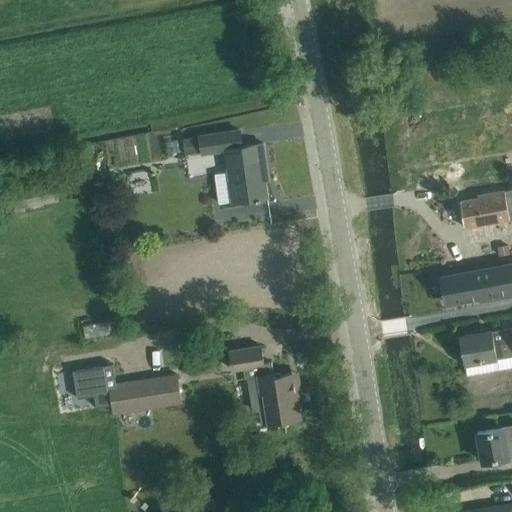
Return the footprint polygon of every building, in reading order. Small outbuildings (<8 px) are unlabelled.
[(45,114),(0,122),(0,141),(0,143),(48,134),(45,114)] [(472,121),(429,127),(434,162),(459,158),(462,174),(507,167),(502,136),(475,140),(472,121)] [(267,197),(263,169),(266,168),(263,143),(242,146),(240,130),(184,139),(186,155),(227,149),(230,172),(215,174),(219,203),(234,201),(234,202),(267,197)] [(178,140),(166,142),(168,156),(180,154),(178,140)] [(75,175),(8,189),(13,210),(60,201),(58,191),(77,187),(75,175)] [(511,190),(504,192),(478,196),(478,198),(460,201),(464,228),(511,219),(511,190)] [(508,243),(497,245),(499,254),(510,252),(508,243)] [(511,264),(441,278),(446,304),(481,297),(480,296),(488,294),(489,300),(511,295),(511,264)] [(107,323),(84,327),(86,339),(109,335),(107,323)] [(480,333),(460,336),(465,365),(485,361),(507,357),(506,355),(511,354),(511,327),(491,331),(480,333)] [(261,346),(229,351),(232,370),(243,368),(245,379),(247,379),(250,394),(252,411),(260,410),(263,427),(285,424),(288,420),(298,418),(295,401),(300,400),(300,399),(299,399),(298,394),(294,391),(291,374),(280,376),(277,373),(273,373),(272,362),(264,363),(261,346)] [(113,364),(73,370),(77,398),(94,396),(96,407),(113,404),(114,413),(130,410),(126,383),(116,384),(114,372),(113,364)] [(177,375),(126,383),(130,410),(181,402),(177,375)] [(511,456),(511,426),(477,432),(483,462),(502,458),(511,456)] [(214,511),(212,496),(197,499),(199,511),(214,511)]
